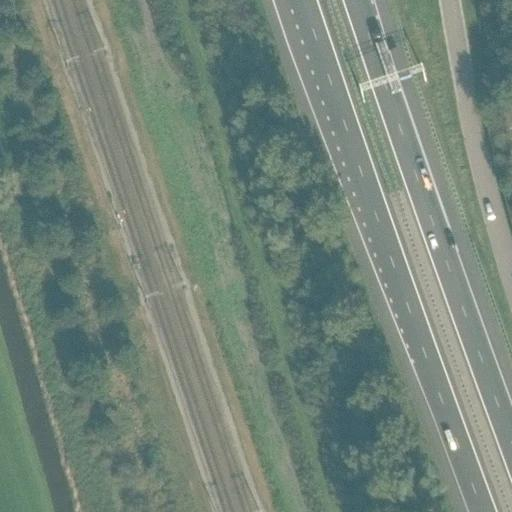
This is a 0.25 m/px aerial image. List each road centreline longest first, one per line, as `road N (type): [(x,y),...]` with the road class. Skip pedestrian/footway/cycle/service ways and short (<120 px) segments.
road 1 (motorway): [(302,0),(481,511)]
road 2 (motorway): [(511,446),(355,0)]
road 3 (unclassified): [(511,278),(448,0)]
